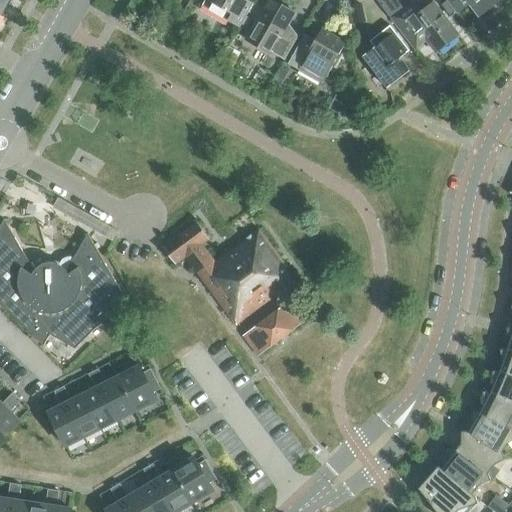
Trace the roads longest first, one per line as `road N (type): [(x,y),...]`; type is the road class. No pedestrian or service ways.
road 1 (tertiary): [(298,511),(367,457),(416,400),(452,319),(476,174),(511,103)]
road 2 (residential): [(149,241),(144,221),(0,145)]
road 3 (residential): [(0,143),(82,0)]
